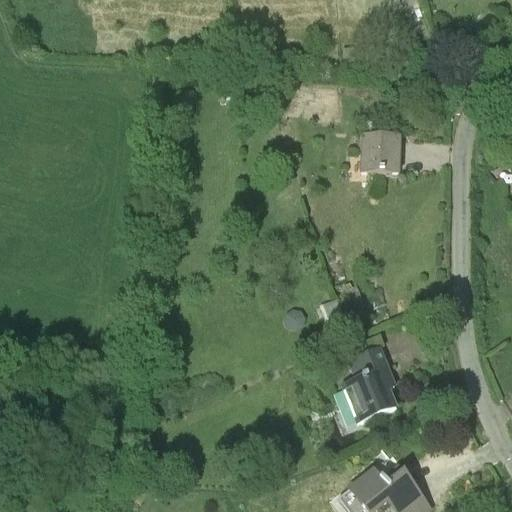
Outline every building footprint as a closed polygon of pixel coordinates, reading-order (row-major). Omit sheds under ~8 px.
[(354,66),(353,51),(342,51),(343,67),(354,66)] [(177,110),(192,111),(193,94),(178,93),(177,110)] [(493,139),(503,151),(511,163),(511,167),(507,171),(511,176),(511,127),(510,125),(493,139)] [(359,177),(377,178),(397,178),(398,138),(360,137),(359,177)] [(361,304),(354,282),(340,286),(347,309),(361,304)] [(340,313),(336,303),(320,309),(333,344),(350,338),(346,329),(340,313)] [(339,388),(356,428),(395,412),(387,393),(393,391),(378,353),(360,360),(347,365),(353,383),(339,388)] [(373,475),(348,494),(361,511),(380,511),(387,506),(392,511),(403,511),(419,500),(398,473),(383,484),(381,481),(379,483),(373,475)]
